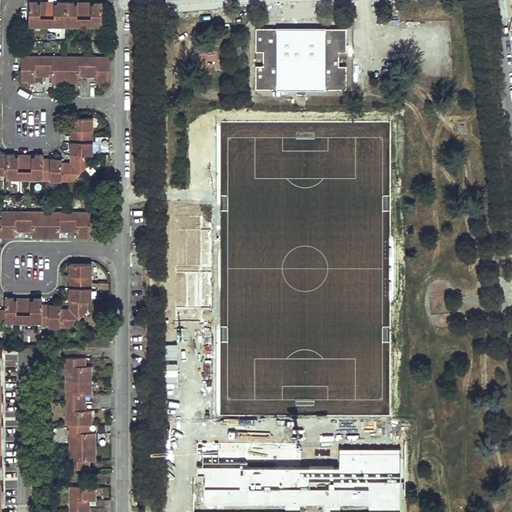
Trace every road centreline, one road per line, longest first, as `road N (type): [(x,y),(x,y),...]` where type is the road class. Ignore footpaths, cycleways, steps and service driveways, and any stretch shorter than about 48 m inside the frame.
road 1 (residential): [(123,353),(26,352),(22,511)]
road 2 (residential): [(122,104),(123,353)]
road 3 (residential): [(16,0),(8,95),(33,103),(122,104)]
road 4 (residential): [(123,353),(123,511)]
